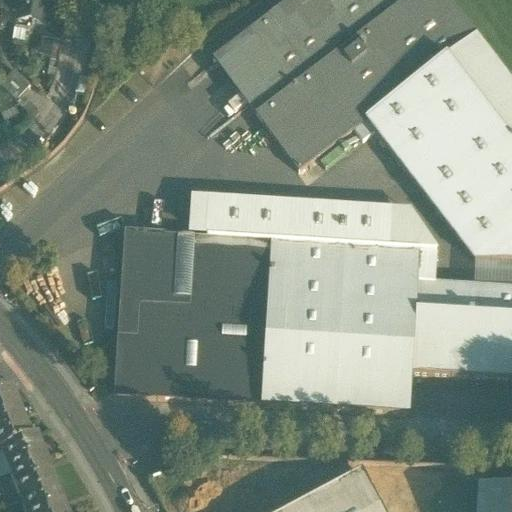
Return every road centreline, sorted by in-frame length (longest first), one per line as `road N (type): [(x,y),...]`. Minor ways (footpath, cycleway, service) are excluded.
road 1 (residential): [(86,437),(126,421),(511,450)]
road 2 (residential): [(86,0),(62,120),(0,166)]
